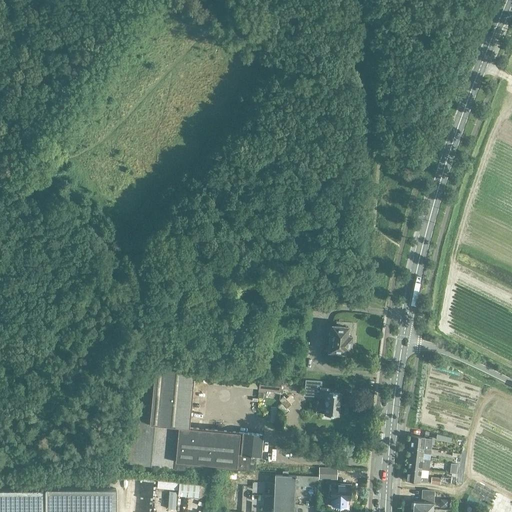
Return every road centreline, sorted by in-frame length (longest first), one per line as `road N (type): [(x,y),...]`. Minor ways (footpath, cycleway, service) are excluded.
road 1 (primary): [(403,337),(435,198),(507,0)]
road 2 (primary): [(385,511),(403,337)]
